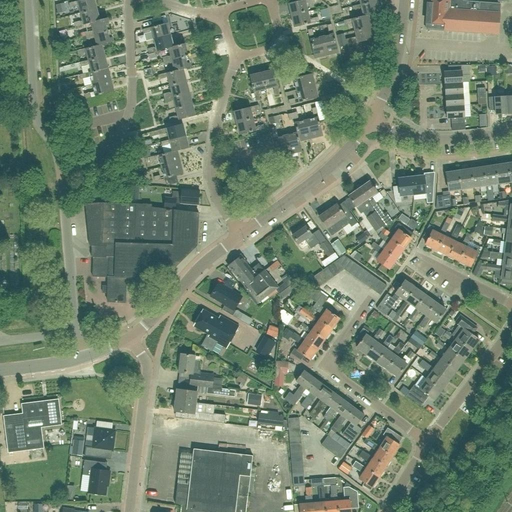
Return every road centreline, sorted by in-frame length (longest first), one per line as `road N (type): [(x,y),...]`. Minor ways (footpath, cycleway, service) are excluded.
road 1 (residential): [(426,442),(321,367),(366,301)]
road 2 (residential): [(60,175),(120,134),(130,95),(128,0)]
road 3 (residential): [(239,235),(214,195),(210,162),(233,51)]
road 4 (residential): [(60,175),(34,113),(28,0)]
road 5 (unclassified): [(128,511),(147,371),(128,337)]
road 6 (unclassified): [(239,235),(330,168),(371,120)]
road 7 (residential): [(74,334),(60,175)]
road 8 (unclassified): [(128,337),(239,235)]
road 9 (residential): [(426,442),(511,322)]
road 10 (unclassified): [(371,120),(400,40),(403,0)]
